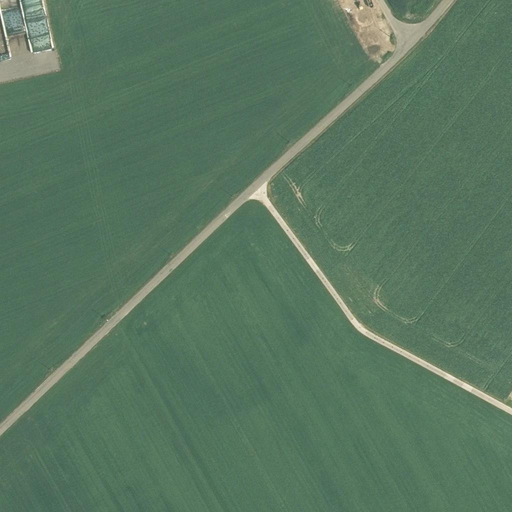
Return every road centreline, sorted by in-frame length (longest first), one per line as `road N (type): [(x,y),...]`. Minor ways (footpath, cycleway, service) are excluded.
road 1 (unclassified): [(253,186),(355,324),(511,412)]
road 2 (unclassified): [(253,186),(0,424)]
road 3 (unclassified): [(413,41),(253,186)]
